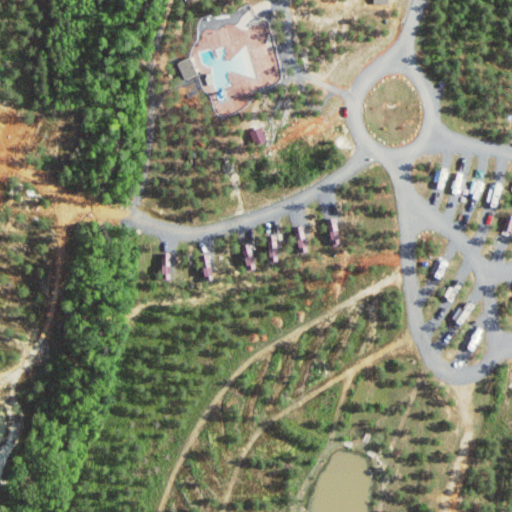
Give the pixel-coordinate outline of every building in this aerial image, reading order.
[(185,79),(199,73),(191,56),(178,62),(185,79)] [(342,244),(338,217),(330,218),(334,245),(342,244)] [(301,253),(309,251),(306,225),(298,226),(301,253)] [(272,260),(280,260),(279,234),(271,234),(272,260)] [(245,244),(249,269),(258,268),(253,242),(245,244)] [(174,278),(173,252),(164,252),(165,278),(174,278)] [(207,279),(215,278),(213,253),(204,254),(207,279)] [(450,322),(457,329),(471,315),(464,308),(450,322)]
